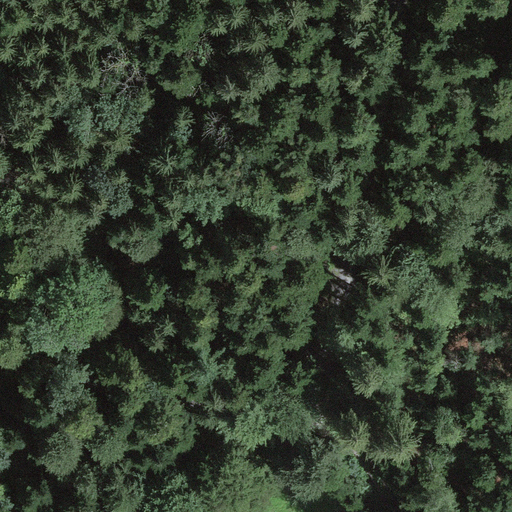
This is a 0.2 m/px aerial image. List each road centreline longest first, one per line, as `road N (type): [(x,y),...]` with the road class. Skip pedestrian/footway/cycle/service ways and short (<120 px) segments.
road 1 (track): [(0,179),(41,202),(196,407),(244,421),(286,412),(311,392),(329,356),(398,0)]
road 2 (track): [(397,511),(311,392)]
